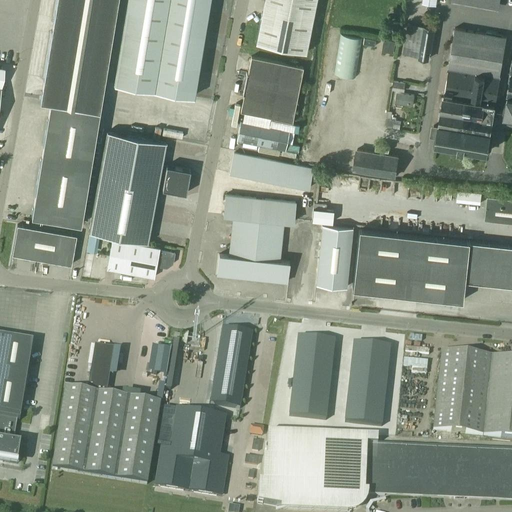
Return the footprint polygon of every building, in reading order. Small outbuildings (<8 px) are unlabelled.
[(56,0),(40,100),(50,102),(99,110),(117,0),(56,0)] [(127,0),(114,82),(194,95),(209,0),(127,0)] [(315,0),(263,0),(256,41),(306,51),(315,0)] [(451,0),(499,9),(500,0),(451,0)] [(398,21),(391,20),(390,28),(397,29),(398,21)] [(418,57),(429,59),(434,26),(423,24),(407,22),(402,53),(418,55),(418,57)] [(447,68),(449,69),(445,91),(496,99),(507,36),(455,27),(448,68),(447,68)] [(334,74),(356,77),(362,37),(340,34),(334,74)] [(375,45),(376,39),(364,37),(363,43),(375,45)] [(396,41),(384,38),(382,50),(394,53),(396,41)] [(251,56),(245,83),(297,93),(303,66),(251,56)] [(406,81),(393,80),(392,89),(404,91),(406,81)] [(245,83),(240,110),(292,121),(297,93),(245,83)] [(414,94),(397,91),(395,102),(413,105),(414,94)] [(432,124),(430,136),(436,137),(435,143),(487,152),(496,103),(443,94),(438,125),(432,124)] [(81,223),(99,110),(50,102),(31,215),(81,223)] [(388,109),(386,117),(385,125),(399,128),(401,120),(391,118),(392,110),(388,109)] [(295,124),(268,118),(267,125),(240,119),(236,139),(285,149),(286,142),(292,144),(295,124)] [(107,131),(89,231),(148,241),(166,142),(107,131)] [(389,151),(390,144),(376,142),(375,148),(389,151)] [(399,154),(357,147),(353,170),(395,177),(399,154)] [(229,172),(309,188),(313,167),(233,151),(229,172)] [(162,188),(186,193),(190,169),(167,165),(162,188)] [(481,193),(457,190),(456,200),(480,203),(481,193)] [(284,221),(294,222),(296,200),(225,193),(223,214),(232,215),(228,253),(218,252),(216,274),(287,282),(289,260),(280,259),(284,221)] [(511,195),(487,193),(484,217),(511,220),(511,195)] [(333,209),(313,207),(312,220),(332,222),(333,209)] [(17,224),(12,253),(71,264),(76,234),(17,224)] [(322,225),(316,283),(346,286),(352,228),(322,225)] [(352,288),(396,293),(403,233),(359,228),(352,288)] [(396,293),(417,295),(418,280),(423,235),(403,233),(396,293)] [(511,244),(467,240),(423,235),(418,280),(417,295),(462,300),(464,280),(511,285),(511,244)] [(156,265),(164,267),(173,260),(175,252),(159,249),(159,247),(112,238),(107,268),(154,277),(156,265)] [(39,302),(0,296),(0,460),(17,464),(20,445),(13,444),(17,420),(19,421),(39,302)] [(251,333),(222,328),(208,406),(237,412),(251,333)] [(297,337),(295,357),(314,359),(332,361),(334,341),(297,337)] [(353,343),(351,363),(369,365),(388,367),(390,347),(353,343)] [(87,392),(65,388),(52,469),(147,485),(160,404),(106,395),(113,349),(95,346),(87,392)] [(482,436),(490,356),(441,351),(432,431),(482,436)] [(511,358),(490,356),(482,436),(511,438),(511,358)] [(295,357),(293,377),(311,379),(314,359),(295,357)] [(314,359),(311,379),(330,381),(332,361),(314,359)] [(351,363),(349,383),(367,385),(369,365),(351,363)] [(369,365),(367,385),(385,387),(388,367),(369,365)] [(293,377),(291,397),(309,399),(311,379),(293,377)] [(311,379),(309,399),(328,401),(330,381),(311,379)] [(349,383),(346,403),(365,405),(367,385),(349,383)] [(367,385),(365,405),(383,407),(385,387),(367,385)] [(310,399),(291,397),(290,406),(290,407),(309,409),(310,399)] [(328,401),(310,399),(309,409),(327,411),(328,401)] [(365,405),(347,403),(346,413),(364,415),(365,405)] [(384,407),(365,405),(364,415),(383,417),(384,407)] [(309,409),(290,407),(289,417),(308,419),(309,409)] [(170,448),(161,446),(154,486),(222,497),(228,457),(219,456),(225,416),(176,408),(170,448)] [(327,411),(309,409),(308,419),(326,421),(327,411)] [(364,415),(346,413),(345,423),(363,425),(364,415)] [(383,417),(364,415),(363,425),(382,427),(383,417)] [(264,437),(267,427),(253,423),(251,433),(264,437)] [(235,446),(237,432),(227,430),(225,444),(235,446)] [(364,495),(377,444),(377,436),(267,432),(266,456),(263,456),(262,481),(259,481),(258,499),(257,499),(257,504),(262,505),(262,504),(284,508),(347,510),(351,510),(355,508),(358,506),(364,495)] [(511,449),(377,444),(364,495),(511,501),(511,449)] [(247,463),(260,465),(262,451),(249,450),(247,463)]
